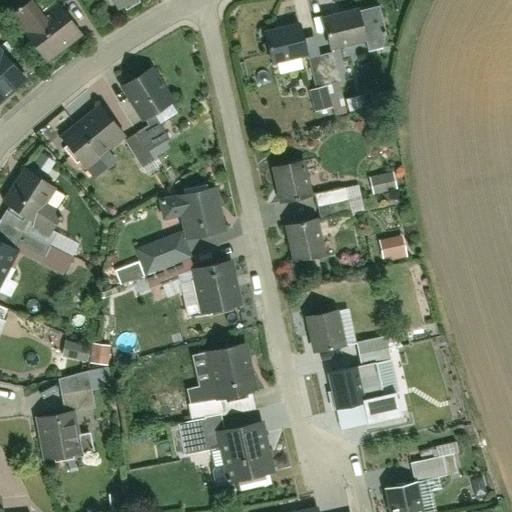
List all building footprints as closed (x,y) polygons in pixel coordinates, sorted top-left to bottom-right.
[(107,0),(116,13),(139,0),(107,0)] [(32,69),(77,38),(56,6),(41,16),(32,5),(7,22),(17,36),(12,40),(32,69)] [(358,12),(315,21),(326,52),(365,43),(358,12)] [(302,25),(259,36),(267,66),(310,55),(302,25)] [(0,100),(21,80),(0,58),(0,100)] [(150,72),(118,90),(137,124),(169,107),(150,72)] [(127,138),(98,106),(56,141),(84,173),(127,138)] [(299,163),(267,168),(275,207),(307,199),(299,163)] [(55,188),(26,170),(0,208),(0,209),(29,226),(55,188)] [(172,196),(181,241),(223,233),(213,189),(172,196)] [(309,221),(279,228),(288,265),(318,259),(309,221)] [(0,246),(0,266),(9,251),(0,246)] [(228,265),(189,272),(199,317),(238,309),(228,265)] [(332,312),(300,319),(308,354),(340,347),(332,312)] [(242,348),(203,356),(212,399),(250,391),(242,348)] [(352,372),(321,378),(329,414),(360,406),(352,372)] [(69,416),(32,423),(40,463),(77,457),(69,416)] [(269,475),(257,425),(212,435),(224,484),(269,475)] [(421,511),(416,484),(380,491),(384,511),(421,511)]
